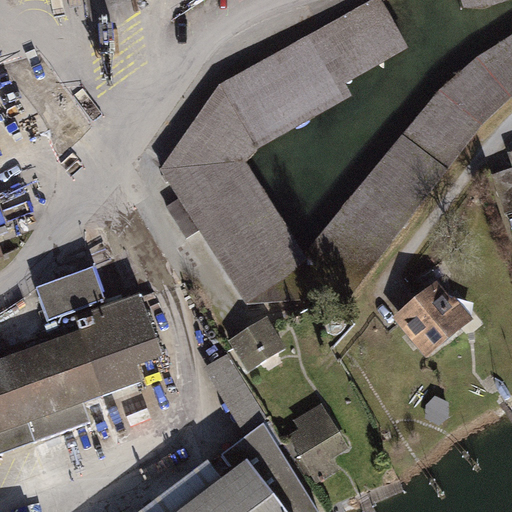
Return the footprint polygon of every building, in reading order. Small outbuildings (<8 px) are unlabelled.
[(511,6),(511,0),(458,0),(465,21),(511,6)] [(413,57),(381,2),(224,93),(163,177),(250,312),(360,305),(487,130),(511,108),(511,43),(488,56),(444,92),(307,259),(250,172),(262,158),(357,109),(349,94),(413,57)] [(511,152),(511,153),(511,157),(511,171),(497,175),(506,211),(511,209),(511,152)] [(96,277),(37,296),(48,330),(107,311),(96,277)] [(473,335),(439,292),(397,325),(431,368),(473,335)] [(0,368),(0,447),(147,396),(143,383),(168,374),(144,306),(95,324),(99,334),(0,368)] [(270,326),(233,350),(250,377),(288,353),(270,326)] [(304,436),(292,443),(319,489),(342,476),(337,466),(352,457),(325,411),(298,427),(304,436)] [(276,511),(250,476),(201,511),(276,511)]
